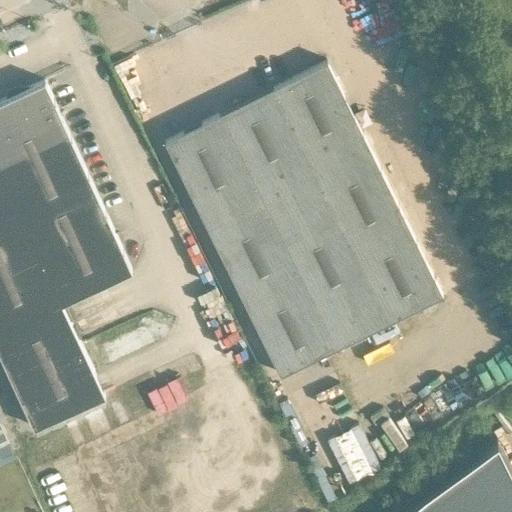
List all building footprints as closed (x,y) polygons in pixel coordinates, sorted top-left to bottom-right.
[(327,60),(165,140),(280,374),(443,294),(327,60)] [(0,353),(34,428),(105,395),(62,301),(132,269),(45,80),(0,100),(0,353)] [(106,343),(113,359),(156,340),(149,324),(106,343)] [(160,389),(203,370),(195,354),(153,373),(160,389)] [(0,462),(14,456),(0,423),(0,462)] [(511,511),(511,466),(498,437),(402,511),(511,511)]
